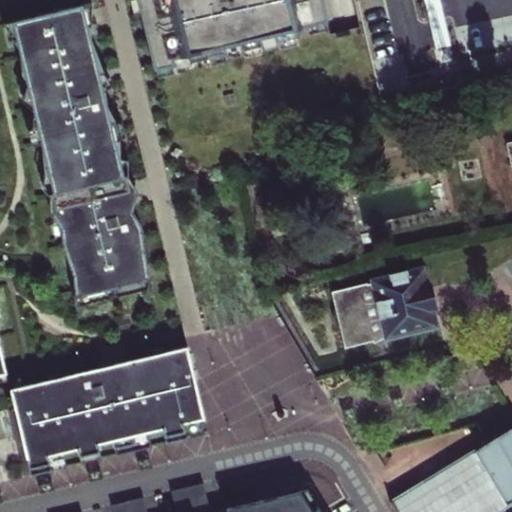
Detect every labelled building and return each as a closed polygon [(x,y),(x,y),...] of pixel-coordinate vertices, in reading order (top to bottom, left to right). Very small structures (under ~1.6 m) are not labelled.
[(137,0),(155,74),(176,69),(174,62),(205,54),(206,61),(227,56),(226,49),(240,46),(242,53),(263,48),(261,41),(275,38),(276,45),(298,40),(296,33),(329,25),(323,0),(137,0)] [(436,0),(422,0),(434,49),(448,46),(436,0)] [(83,7),(13,24),(78,299),(149,282),(133,215),(140,196),(124,178),(106,101),(112,80),(97,64),(83,7)] [(390,276),(391,278),(333,292),(345,347),(373,341),(374,343),(380,339),(436,326),(433,316),(431,306),(434,306),(430,287),(427,288),(422,271),(407,274),(407,272),(390,276)] [(9,390),(28,469),(49,464),(48,456),(77,450),(79,457),(100,452),(98,445),(112,441),(114,448),(134,444),(132,436),(162,429),(164,437),(185,432),(183,424),(204,419),(187,347),(116,364),(117,369),(106,371),(104,367),(9,390)] [(395,511),(494,511),(511,501),(511,428),(453,464),(389,502),(393,508),(395,511)] [(209,511),(204,489),(188,493),(192,511),(209,511)] [(319,511),(307,490),(289,494),(225,509),(226,511),(319,511)] [(192,511),(188,493),(171,497),(175,511),(192,511)] [(145,511),(144,503),(128,507),(128,511),(145,511)]
